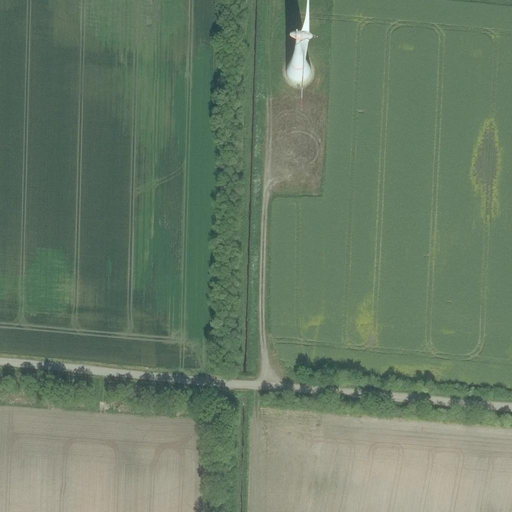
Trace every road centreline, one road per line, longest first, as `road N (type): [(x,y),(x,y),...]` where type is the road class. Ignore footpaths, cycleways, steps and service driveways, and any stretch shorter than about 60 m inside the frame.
road 1 (track): [(0,363),(511,404)]
road 2 (track): [(275,387),(263,334),(266,199),(296,100)]
